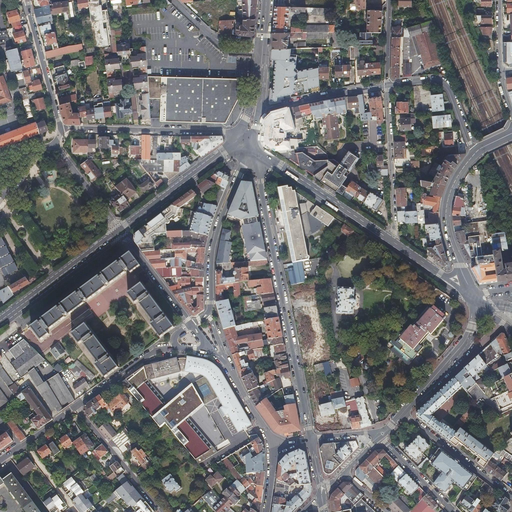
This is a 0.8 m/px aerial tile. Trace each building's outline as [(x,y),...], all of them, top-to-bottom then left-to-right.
[(0,0),(0,103),(11,99),(3,75),(0,75),(0,0)] [(54,24),(51,12),(49,4),(48,0),(38,0),(39,3),(40,3),(41,8),(34,10),(38,24),(49,21),(50,23),(39,26),(41,35),(45,34),(52,32),(52,30),(54,29),(53,25),(54,24)] [(69,0),(61,2),(63,10),(67,10),(67,12),(70,12),(69,0)] [(121,0),(111,0),(113,9),(119,9),(118,2),(122,2),(121,0)] [(211,7),(221,6),(221,0),(212,0),(212,1),(200,2),(199,4),(199,5),(201,5),(201,12),(211,11),(211,7)] [(221,0),(221,6),(222,21),(233,20),(237,20),(236,9),(236,4),(234,2),(232,2),(231,0),(221,0)] [(243,14),(243,20),(256,19),(257,8),(257,0),(236,0),(236,2),(242,2),(242,5),(241,5),(241,7),(243,7),(243,10),(238,10),(238,14),(243,14)] [(365,0),(355,0),(355,2),(356,3),(356,9),(357,9),(359,11),(362,9),(365,9),(365,0)] [(51,12),(63,10),(61,2),(49,4),(51,12)] [(306,6),(275,5),(273,32),(288,32),(288,21),(289,10),(293,11),(293,13),(300,13),(300,11),(306,11),(306,6)] [(329,15),(329,11),(329,7),(308,6),(308,14),(329,15)] [(17,9),(12,11),(7,12),(9,22),(11,22),(13,27),(15,27),(21,25),(20,19),(17,9)] [(367,32),(371,32),(382,32),(383,9),(375,9),(368,9),(367,32)] [(491,15),(477,15),(479,22),(481,22),(482,24),(483,24),(483,27),(490,27),(490,24),(491,24),(491,15)] [(256,19),(243,20),(243,25),(240,25),(240,23),(237,23),(236,32),(238,35),(252,36),(255,33),(256,19)] [(233,20),(222,21),(221,21),(221,34),(231,35),(232,30),(233,20)] [(404,33),(404,37),(403,52),(403,62),(406,62),(405,73),(411,74),(412,56),(412,50),(410,49),(410,36),(415,35),(420,53),(425,68),(442,63),(432,30),(434,29),(432,21),(410,27),(409,27),(404,28),(404,29),(404,33)] [(16,32),(15,32),(13,33),(15,43),(26,41),(21,25),(15,27),(16,32)] [(404,37),(404,33),(401,33),(401,29),(401,27),(400,26),(397,26),(396,27),(392,27),(392,36),(401,37),(404,37)] [(492,27),(490,27),(483,27),(480,27),(481,32),(483,32),(483,34),(485,34),(486,38),(491,38),(491,34),(492,34),(492,27)] [(444,62),(434,29),(432,30),(442,63),(444,62)] [(55,31),(52,32),(45,34),(46,39),(48,45),(58,42),(55,31)] [(288,32),(273,32),(271,48),(286,48),(286,43),(288,43),(288,36),(291,36),(306,36),(306,38),(326,37),(328,32),(292,32),(288,32)] [(333,43),(333,47),(342,47),(344,46),(344,32),(335,32),(333,32),(333,42),(333,43)] [(371,37),(371,32),(367,32),(361,32),(361,37),(360,37),(360,43),(372,43),(372,37),(371,37)] [(0,43),(9,41),(8,35),(0,36),(0,43)] [(412,56),(420,53),(415,35),(410,36),(410,49),(412,50),(412,56)] [(393,78),(399,78),(400,60),(401,37),(392,36),(391,76),(393,78)] [(134,47),(131,47),(130,41),(117,43),(118,51),(119,51),(119,53),(122,52),(123,54),(124,54),(125,55),(127,55),(126,54),(128,53),(128,52),(132,51),(131,49),(134,49),(134,47)] [(68,45),(64,46),(59,48),(46,52),(48,59),(83,49),(82,43),(68,45)] [(142,125),(152,126),(150,97),(148,75),(146,45),(141,46),(141,52),(138,52),(138,55),(132,55),(133,65),(138,65),(138,63),(139,63),(140,65),(140,67),(142,67),(142,74),(141,75),(141,76),(141,78),(140,78),(139,76),(135,77),(136,88),(142,87),(142,89),(144,89),(145,93),(143,93),(144,98),(141,98),(144,119),(141,120),(142,124),(142,125)] [(294,48),(271,48),(271,58),(276,59),(274,92),(268,91),(268,99),(271,101),(274,104),(281,101),(280,99),(284,98),(283,95),(308,89),(308,87),(320,84),(320,79),(319,68),(319,47),(308,47),(294,48)] [(11,72),(21,69),(16,49),(5,51),(11,72)] [(23,59),(32,57),(29,49),(21,51),(23,59)] [(117,90),(124,89),(123,78),(117,79),(118,81),(116,81),(116,79),(116,77),(114,77),(114,69),(115,69),(115,68),(114,66),(116,66),(116,68),(121,67),(120,56),(113,57),(113,55),(110,55),(109,52),(105,53),(106,68),(107,71),(110,98),(115,97),(114,92),(117,92),(117,90)] [(85,57),(86,61),(86,64),(96,63),(95,55),(85,57)] [(34,65),(32,57),(23,59),(25,67),(34,65)] [(59,81),(74,77),(73,76),(70,77),(70,75),(68,75),(65,65),(55,68),(59,81)] [(26,70),(22,71),(25,83),(30,81),(27,72),(32,70),(33,74),(41,72),(39,67),(33,68),(26,70)] [(320,79),(324,79),(328,79),(328,67),(319,68),(320,79)] [(228,119),(233,109),(240,96),(241,76),(236,76),(236,78),(148,75),(150,97),(162,98),(161,120),(227,122),(228,119)] [(74,79),(74,77),(59,81),(61,89),(71,86),(70,82),(72,81),(71,80),(74,79)] [(28,86),(28,88),(29,91),(33,90),(33,91),(40,89),(38,79),(30,81),(31,85),(28,86)] [(29,98),(26,87),(19,89),(22,99),(29,98)] [(60,105),(70,102),(75,100),(77,100),(76,94),(58,99),(60,105)] [(377,120),(383,119),(383,114),(382,108),(381,97),(370,99),(370,100),(364,101),(363,94),(358,94),(359,97),(360,107),(361,113),(362,121),(377,120)] [(432,111),(438,110),(444,110),(443,94),(430,94),(432,111)] [(116,105),(111,106),(112,114),(118,113),(118,117),(124,116),(124,114),(131,112),(130,96),(125,96),(125,99),(122,100),(122,103),(116,104),(116,105)] [(346,112),(344,96),(320,101),(309,103),(311,113),(311,114),(312,118),(323,117),(324,123),(323,123),(324,130),(325,136),(326,136),(326,140),(340,138),(339,131),(340,131),(340,128),(339,124),(337,113),(346,112)] [(472,118),(471,116),(471,115),(470,115),(463,96),(459,97),(467,120),(472,118)] [(31,100),(33,105),(34,110),(44,108),(42,97),(31,100)] [(361,113),(360,107),(359,97),(349,98),(350,108),(355,107),(355,110),(356,114),(361,113)] [(23,100),(30,123),(35,121),(29,98),(23,100)] [(79,110),(79,112),(80,117),(88,116),(86,109),(85,100),(81,101),(82,106),(78,106),(79,110)] [(404,101),(403,101),(403,100),(397,101),(397,105),(396,106),(397,111),(408,110),(408,101),(404,101)] [(94,102),(95,108),(96,118),(105,117),(104,107),(103,101),(94,102)] [(103,102),(104,107),(105,117),(112,116),(112,114),(111,106),(110,101),(103,102)] [(73,112),(70,102),(60,105),(64,121),(67,124),(81,124),(80,117),(79,112),(73,112)] [(302,117),(306,116),(305,114),(311,113),(309,103),(299,106),(302,117)] [(296,118),(302,117),(299,106),(289,108),(291,115),(292,115),(295,114),(296,118)] [(95,108),(86,109),(88,116),(88,117),(88,119),(96,118),(95,108)] [(416,112),(415,112),(412,112),(408,112),(408,117),(401,117),(402,129),(412,128),(411,117),(416,117),(416,112)] [(451,126),(451,120),(451,115),(433,116),(434,127),(451,126)] [(47,130),(45,125),(44,120),(40,122),(41,123),(36,124),(38,133),(47,130)] [(0,147),(38,133),(35,121),(30,123),(12,130),(10,126),(6,128),(7,132),(0,134),(0,147)] [(406,140),(406,137),(406,133),(400,134),(400,140),(394,141),(395,147),(405,147),(405,140),(406,140)] [(453,133),(449,133),(444,134),(445,144),(454,144),(453,133)] [(150,136),(146,135),(142,135),(141,159),(149,159),(150,136)] [(180,142),(190,142),(199,142),(201,146),(198,147),(200,149),(197,151),(202,158),(221,148),(222,141),(220,136),(180,136),(180,142)] [(108,148),(108,147),(108,140),(108,137),(99,137),(98,147),(108,148)] [(87,151),(87,140),(73,139),(73,151),(87,151)] [(118,155),(118,154),(121,154),(121,147),(117,147),(117,146),(114,145),(114,144),(112,144),(112,140),(108,140),(108,147),(111,147),(111,155),(118,155)] [(327,156),(325,154),(317,147),(316,147),(276,150),(285,156),(285,155),(301,166),(300,167),(302,168),(306,170),(306,169),(314,175),(328,165),(327,156)] [(405,147),(395,147),(395,157),(405,157),(405,147)] [(327,156),(328,165),(347,163),(348,167),(351,169),(360,156),(349,149),(340,161),(328,153),(325,154),(327,156)] [(435,177),(433,181),(446,183),(448,178),(452,171),(460,160),(465,153),(447,154),(441,165),(435,161),(434,165),(437,167),(436,168),(433,166),(429,173),(435,177)] [(376,155),(376,156),(376,157),(375,157),(375,159),(376,159),(377,165),(383,165),(383,155),(376,155)] [(179,158),(179,160),(179,171),(179,172),(185,168),(190,165),(187,161),(185,156),(179,158)] [(89,159),(87,159),(80,165),(91,180),(100,173),(89,159)] [(116,159),(113,159),(111,159),(115,165),(113,166),(116,170),(121,165),(116,159)] [(146,172),(157,171),(157,159),(153,159),(149,159),(141,159),(137,159),(146,172)] [(164,159),(157,159),(157,171),(179,171),(179,160),(172,160),(164,159)] [(328,165),(314,175),(328,184),(335,189),(345,173),(342,171),(346,166),(348,167),(347,163),(328,165)] [(218,176),(219,177),(228,182),(228,181),(231,176),(225,173),(219,170),(214,174),(218,176)] [(348,175),(345,173),(335,189),(342,194),(346,189),(348,186),(343,183),(348,175)] [(215,183),(218,176),(214,174),(207,179),(215,183)] [(147,179),(146,178),(141,182),(142,183),(138,186),(142,191),(147,187),(148,188),(155,183),(154,182),(150,177),(147,179)] [(216,184),(219,185),(226,188),(226,187),(228,182),(219,177),(216,184)] [(120,193),(125,200),(136,191),(126,178),(115,186),(120,193)] [(431,192),(435,193),(442,195),(444,188),(445,187),(446,183),(433,181),(422,178),(422,184),(433,186),(431,192)] [(203,193),(215,183),(207,179),(197,186),(200,190),(203,193)] [(352,180),(348,186),(346,189),(356,195),(361,187),(352,180)] [(251,183),(241,182),(234,201),(228,214),(243,220),(251,219),(251,217),(256,216),(256,215),(258,213),(252,183),(251,183)] [(209,200),(208,203),(218,206),(224,192),(226,188),(219,185),(212,201),(209,200)] [(372,191),(371,193),(365,202),(376,210),(383,199),(375,193),(377,190),(371,185),(372,191)] [(317,229),(320,227),(321,226),(323,223),(328,226),(334,218),(289,186),(278,188),(293,262),(303,260),(308,259),(309,256),(308,255),(303,233),(306,233),(309,233),(311,232),(313,231),(316,230),(317,229)] [(405,205),(405,209),(407,209),(406,186),(397,187),(398,205),(401,205),(405,205)] [(371,193),(361,187),(356,195),(365,202),(371,193)] [(206,197),(203,193),(200,190),(197,193),(202,200),(206,197)] [(171,206),(175,208),(179,209),(196,196),(192,191),(171,206)] [(432,209),(433,211),(440,211),(440,209),(441,202),(441,201),(442,195),(435,193),(434,196),(427,194),(428,192),(423,191),(423,197),(424,202),(424,206),(432,209)] [(128,203),(125,200),(120,193),(110,201),(113,205),(115,204),(120,211),(125,206),(128,203)] [(453,220),(453,224),(461,223),(461,219),(460,215),(465,215),(464,205),(463,197),(463,196),(458,196),(456,195),(455,199),(454,205),(453,210),(453,215),(453,220)] [(197,208),(195,213),(213,218),(218,206),(208,203),(205,210),(197,208)] [(486,203),(464,205),(465,215),(465,217),(476,215),(488,214),(486,203)] [(180,218),(182,210),(179,209),(175,208),(171,206),(170,207),(144,227),(137,233),(139,235),(166,233),(165,224),(168,225),(169,224),(169,222),(168,220),(171,218),(172,220),(177,217),(180,218)] [(419,221),(419,219),(418,209),(407,209),(405,209),(406,220),(406,221),(419,221)] [(425,211),(425,219),(426,221),(439,222),(439,221),(440,211),(433,211),(425,211)] [(195,213),(190,231),(208,236),(213,218),(195,213)] [(466,223),(489,220),(488,214),(476,215),(465,217),(466,223)] [(244,226),(258,223),(256,215),(256,216),(251,217),(251,219),(243,220),(244,226)] [(427,237),(427,238),(432,238),(436,237),(442,237),(439,222),(426,221),(427,237)] [(467,229),(467,234),(468,239),(471,260),(469,262),(472,267),(480,282),(498,279),(491,234),(489,221),(466,224),(467,229)] [(267,257),(260,223),(258,223),(244,226),(246,233),(245,234),(249,255),(251,254),(252,261),(267,260),(267,257)] [(342,228),(342,230),(343,232),(348,235),(352,235),(354,231),(344,224),(342,228)] [(231,231),(223,229),(222,235),(219,248),(217,264),(234,262),(232,258),(231,242),(228,241),(231,231)] [(462,248),(469,262),(471,260),(468,239),(466,239),(466,236),(467,236),(466,235),(466,234),(467,234),(467,229),(464,229),(455,230),(459,241),(462,248)] [(167,248),(167,251),(191,249),(205,248),(208,236),(190,231),(167,233),(167,239),(182,237),(191,237),(192,237),(200,239),(200,243),(190,243),(190,244),(171,245),(171,247),(167,248)] [(511,277),(511,259),(505,261),(506,266),(504,266),(501,248),(508,247),(505,231),(491,234),(498,279),(511,277)] [(155,235),(167,234),(167,233),(166,233),(139,235),(137,233),(134,236),(133,240),(143,252),(154,251),(154,247),(152,247),(152,244),(150,244),(147,241),(155,235)] [(3,242),(0,237),(0,269),(2,274),(15,268),(6,250),(3,242)] [(437,241),(436,241),(436,242),(434,245),(433,245),(432,238),(427,238),(428,243),(429,252),(447,265),(449,263),(446,251),(443,242),(442,237),(436,237),(437,241)] [(192,271),(192,278),(204,278),(204,277),(203,271),(185,269),(187,261),(190,262),(190,259),(187,258),(187,256),(187,253),(195,253),(198,253),(197,263),(204,264),(205,253),(205,248),(191,249),(167,251),(160,251),(161,260),(164,260),(171,260),(179,259),(181,260),(180,268),(171,268),(168,268),(164,268),(155,268),(162,278),(171,278),(185,278),(184,275),(181,275),(181,271),(186,271),(192,271)] [(31,326),(36,333),(41,340),(49,334),(47,331),(98,292),(128,270),(131,273),(140,266),(130,252),(128,254),(128,255),(127,255),(77,292),(31,326)] [(190,259),(190,262),(197,263),(198,253),(195,253),(187,253),(187,256),(187,258),(190,259)] [(179,259),(171,260),(171,268),(180,268),(181,260),(179,259)] [(217,264),(216,286),(221,285),(224,285),(229,284),(233,284),(239,283),(248,282),(249,282),(248,269),(236,270),(236,273),(235,273),(235,276),(237,276),(237,279),(223,280),(223,270),(230,270),(232,267),(268,265),(267,260),(252,261),(234,262),(217,264)] [(307,282),(303,260),(293,262),(295,271),(289,272),(292,285),(307,282)] [(187,261),(185,269),(203,271),(204,264),(197,263),(190,262),(187,261)] [(14,293),(29,283),(24,277),(22,274),(6,285),(13,294),(14,295),(15,294),(14,293)] [(29,283),(30,285),(33,282),(32,281),(35,278),(32,274),(29,277),(26,276),(24,277),(29,283)] [(185,278),(171,278),(171,281),(177,281),(180,280),(180,283),(174,284),(175,286),(170,287),(173,292),(189,289),(204,287),(204,278),(192,278),(185,278)] [(271,279),(249,282),(248,282),(249,288),(262,287),(262,288),(257,289),(257,296),(259,295),(262,295),(274,293),(271,279)] [(128,293),(131,298),(135,303),(138,301),(153,322),(151,324),(160,337),(174,327),(141,283),(128,293)] [(13,294),(6,285),(0,289),(0,296),(3,302),(13,294)] [(189,289),(173,292),(192,316),(195,316),(204,310),(204,287),(189,289)] [(353,313),(354,309),(354,305),(357,304),(357,297),(354,296),(355,288),(338,287),(337,312),(353,313)] [(275,303),(274,293),(262,295),(264,304),(275,303)] [(243,297),(244,305),(245,312),(252,311),(251,302),(250,297),(249,297),(244,297),(243,297)] [(216,302),(224,329),(235,326),(229,299),(223,300),(216,302)] [(265,309),(267,321),(279,319),(276,307),(265,309)] [(400,349),(406,354),(412,360),(418,353),(423,347),(418,342),(428,331),(431,334),(444,320),(432,310),(420,323),(419,322),(415,327),(413,325),(401,338),(406,343),(400,349)] [(297,327),(315,325),(314,316),(296,319),(297,327)] [(265,321),(269,341),(282,339),(280,323),(279,319),(267,321),(265,321)] [(263,342),(262,335),(260,336),(258,323),(235,326),(224,329),(230,349),(238,348),(237,346),(249,344),(249,345),(263,342)] [(72,334),(76,339),(79,343),(82,341),(98,362),(95,364),(105,377),(119,367),(85,324),(72,334)] [(497,337),(503,351),(507,360),(511,358),(511,351),(504,333),(503,333),(501,333),(497,337)] [(498,354),(503,351),(497,337),(493,341),(488,346),(478,355),(488,368),(489,370),(490,371),(497,368),(505,364),(503,361),(501,361),(490,368),(488,366),(499,356),(498,354)] [(9,351),(16,359),(32,347),(25,339),(9,351)] [(271,348),(274,347),(284,345),(282,339),(269,341),(263,342),(264,347),(267,347),(266,345),(272,343),(273,346),(271,346),(271,348)] [(238,348),(230,349),(232,355),(250,352),(250,351),(264,349),(264,347),(263,342),(249,345),(250,349),(238,351),(238,348)] [(249,371),(250,374),(254,373),(260,386),(269,382),(265,373),(274,370),(277,370),(275,362),(274,357),(276,357),(274,347),(271,348),(271,346),(273,346),(272,343),(266,345),(267,347),(264,347),(264,349),(250,351),(250,352),(253,351),(263,350),(265,357),(267,357),(269,363),(267,364),(266,362),(260,364),(260,361),(259,358),(255,359),(249,360),(248,355),(240,357),(242,361),(244,360),(246,364),(248,363),(250,366),(251,370),(249,371)] [(51,351),(54,354),(57,358),(65,352),(59,345),(51,351)] [(274,347),(276,357),(286,355),(285,350),(284,345),(274,347)] [(22,378),(28,373),(35,368),(40,364),(45,360),(32,347),(16,359),(11,363),(22,378)] [(259,358),(265,357),(263,350),(253,351),(255,359),(259,358)] [(253,351),(250,352),(232,355),(232,356),(237,367),(246,364),(244,360),(242,361),(240,357),(248,355),(249,360),(255,359),(253,351)] [(479,376),(488,368),(478,355),(474,359),(468,364),(464,368),(473,379),(476,382),(482,390),(484,388),(483,387),(486,384),(479,376)] [(180,372),(180,371),(178,360),(177,357),(144,365),(147,379),(180,372)] [(203,359),(187,357),(187,360),(185,360),(184,360),(183,359),(178,360),(180,371),(185,371),(185,372),(191,373),(199,374),(201,374),(204,376),(205,376),(207,378),(207,379),(209,382),(218,397),(223,406),(221,408),(225,415),(228,414),(238,432),(251,424),(223,375),(220,371),(219,369),(216,365),(214,364),(213,363),(212,362),(210,361),(206,360),(203,359)] [(91,379),(93,378),(94,376),(76,361),(74,363),(76,365),(82,370),(91,379)] [(275,362),(277,370),(288,368),(287,363),(281,364),(280,361),(275,362)] [(511,364),(511,362),(505,364),(497,368),(502,378),(511,374),(511,373),(511,364)] [(58,373),(61,372),(63,370),(57,364),(53,368),(58,373)] [(2,368),(0,365),(0,375),(9,387),(13,384),(7,376),(1,368),(2,368)] [(77,376),(82,370),(76,365),(71,370),(77,376)] [(147,379),(144,365),(126,379),(130,386),(129,387),(127,388),(160,427),(165,422),(199,464),(218,452),(214,447),(188,417),(205,404),(218,397),(209,382),(207,379),(207,378),(205,376),(192,383),(168,403),(147,379)] [(323,367),(325,377),(332,375),(329,365),(323,367)] [(251,370),(250,366),(238,370),(240,374),(242,378),(250,374),(249,371),(251,370)] [(28,373),(52,411),(55,409),(57,413),(75,400),(58,373),(44,383),(35,368),(28,373)] [(276,377),(277,379),(278,379),(285,378),(286,379),(290,379),(288,368),(277,370),(274,370),(276,375),(276,377)] [(464,368),(454,377),(462,386),(467,392),(476,382),(473,379),(464,368)] [(276,375),(274,370),(265,373),(269,382),(275,380),(274,376),(276,375)] [(254,373),(250,374),(242,378),(243,380),(248,392),(260,386),(254,373)] [(511,373),(511,374),(502,378),(495,382),(500,393),(494,396),(500,408),(511,402),(511,373)] [(450,442),(457,433),(445,423),(441,423),(431,415),(462,386),(454,377),(437,393),(417,412),(417,414),(417,416),(450,442)] [(350,380),(351,383),(352,387),(360,386),(358,378),(350,380)] [(73,387),(75,390),(77,393),(88,385),(84,379),(73,387)] [(127,388),(129,387),(130,386),(126,379),(122,382),(127,388)] [(273,387),(275,392),(276,394),(281,390),(278,379),(277,379),(275,380),(269,382),(270,386),(271,387),(273,387)] [(260,386),(248,392),(256,406),(267,399),(276,394),(275,392),(263,399),(260,395),(266,391),(265,389),(268,387),(270,386),(269,382),(260,386)] [(263,399),(275,392),(273,387),(271,387),(270,386),(268,387),(265,389),(266,391),(260,395),(263,399)] [(26,398),(38,415),(42,413),(48,422),(49,422),(52,419),(49,414),(30,387),(17,396),(21,402),(26,398)] [(352,430),(371,425),(363,396),(344,401),(342,391),(329,394),(331,401),(317,404),(320,417),(335,413),(334,409),(349,405),(350,410),(356,408),(357,415),(348,417),(352,430)] [(125,411),(126,412),(132,407),(128,403),(130,402),(123,393),(107,405),(114,414),(120,409),(123,413),(125,411)] [(103,408),(107,405),(101,397),(100,395),(95,398),(101,406),(103,408)] [(294,396),(289,396),(284,397),(287,406),(295,405),(294,396)] [(96,411),(101,406),(95,398),(85,406),(83,410),(88,416),(94,412),(96,414),(98,413),(96,411)] [(256,406),(267,422),(273,431),(281,435),(301,431),(295,405),(287,406),(284,407),(285,411),(277,413),(271,405),(267,399),(256,406)] [(456,426),(460,429),(461,428),(473,412),(469,409),(456,426)] [(30,421),(31,420),(38,430),(48,422),(42,413),(38,415),(35,417),(33,413),(27,417),(30,421)] [(117,418),(115,420),(113,422),(117,427),(122,424),(117,418)] [(26,438),(23,434),(21,431),(20,431),(12,420),(7,424),(21,442),(26,438)] [(109,441),(113,438),(117,435),(108,422),(99,429),(109,441)] [(460,429),(457,433),(450,442),(456,446),(460,442),(481,459),(478,463),(484,467),(489,460),(494,454),(503,461),(505,458),(496,452),(494,454),(461,428),(460,429)] [(0,449),(13,441),(7,433),(0,437),(0,436),(0,449)] [(81,437),(85,444),(89,449),(92,447),(94,446),(85,434),(81,437)] [(73,443),(70,439),(67,435),(59,441),(64,449),(73,443)] [(412,442),(422,453),(430,445),(427,442),(423,438),(422,438),(419,435),(416,438),(417,438),(412,442)] [(131,436),(128,438),(124,441),(128,445),(126,447),(128,449),(137,442),(131,436)] [(85,444),(81,437),(73,443),(77,449),(85,444)] [(250,454),(253,458),(265,451),(265,450),(263,443),(259,437),(251,442),(249,443),(254,451),(250,454)] [(319,449),(321,460),(323,470),(325,473),(326,474),(327,474),(328,474),(329,475),(330,474),(340,464),(358,446),(356,441),(340,442),(340,447),(335,452),(334,443),(323,444),(319,449)] [(128,449),(122,454),(127,460),(132,456),(130,454),(132,453),(140,446),(137,442),(128,449)] [(417,458),(422,453),(412,442),(409,446),(408,445),(405,449),(408,452),(407,453),(411,457),(412,457),(415,460),(416,459),(417,460),(419,459),(417,458)] [(46,444),(37,451),(42,458),(51,452),(54,457),(60,453),(53,443),(48,447),(46,444)] [(89,449),(85,444),(77,449),(81,455),(85,452),(89,449)] [(102,444),(98,447),(93,451),(100,458),(108,452),(102,444)] [(146,461),(148,459),(149,458),(140,446),(132,453),(147,471),(151,468),(146,461)] [(232,454),(234,458),(237,461),(250,453),(245,446),(232,454)] [(440,447),(429,460),(432,462),(431,464),(442,472),(434,483),(445,493),(454,482),(467,492),(476,479),(478,476),(472,472),(471,473),(462,467),(463,466),(451,457),(450,457),(445,453),(446,451),(440,447)] [(505,458),(511,463),(511,455),(500,448),(496,452),(505,458)] [(389,469),(392,472),(399,465),(383,449),(379,450),(375,451),(373,453),(380,460),(382,461),(383,460),(382,459),(383,458),(392,466),(389,469)] [(297,472),(308,470),(308,468),(306,458),(305,452),(299,450),(286,455),(278,463),(278,464),(285,471),(291,467),(291,465),(295,461),(296,466),(297,472)] [(253,473),(259,472),(265,472),(265,471),(265,451),(253,458),(253,473)] [(374,467),(380,460),(373,453),(366,460),(374,467)] [(421,470),(427,462),(429,460),(427,457),(418,467),(421,470)] [(27,458),(15,467),(22,476),(23,477),(26,475),(25,474),(34,467),(27,458)] [(233,467),(226,458),(221,461),(238,480),(239,481),(244,477),(241,475),(240,475),(233,467)] [(511,466),(511,463),(505,458),(503,461),(502,462),(511,468),(511,466)] [(371,490),(373,492),(381,483),(385,479),(376,469),(374,467),(366,460),(366,459),(359,466),(360,466),(356,470),(356,473),(356,476),(362,481),(363,481),(372,489),(371,490)] [(498,467),(489,460),(484,467),(492,474),(498,467)] [(285,471),(287,473),(297,472),(296,466),(295,461),(291,465),(291,467),(285,471)] [(117,462),(113,464),(110,467),(114,472),(121,467),(117,462)] [(240,475),(241,475),(246,474),(238,463),(233,467),(240,475)] [(287,473),(285,471),(278,464),(276,482),(290,485),(294,482),(291,478),(286,483),(283,481),(288,475),(287,473)] [(391,473),(405,487),(412,479),(399,465),(392,472),(391,473)] [(378,466),(376,469),(385,479),(388,476),(378,466)] [(507,473),(498,467),(492,474),(501,481),(507,473)] [(211,475),(205,481),(211,488),(217,481),(219,483),(225,476),(219,470),(213,476),(211,475)] [(298,476),(299,483),(311,484),(309,474),(308,470),(297,472),(287,473),(288,475),(290,477),(294,476),(298,476)] [(239,481),(245,488),(253,481),(257,486),(263,486),(263,483),(265,472),(259,472),(258,477),(251,478),(247,481),(244,477),(239,481)] [(94,474),(89,478),(94,484),(96,482),(99,480),(94,474)] [(165,484),(168,488),(172,492),(176,489),(178,492),(183,488),(171,474),(163,480),(166,484),(165,484)] [(39,511),(24,492),(26,491),(22,485),(20,487),(11,475),(2,481),(0,477),(0,487),(5,484),(26,511),(39,511)] [(128,476),(124,479),(121,482),(126,489),(134,483),(128,476)] [(478,476),(476,479),(486,486),(482,492),(478,498),(481,501),(485,495),(484,494),(487,490),(490,486),(478,476)] [(420,497),(422,499),(427,494),(412,479),(405,487),(411,494),(414,491),(420,497)] [(247,490),(245,488),(239,481),(238,480),(232,484),(241,495),(247,490)] [(247,490),(250,494),(261,502),(263,486),(257,486),(253,481),(245,488),(247,490)] [(288,501),(288,499),(289,495),(290,485),(276,482),(274,490),(273,504),(287,506),(287,503),(288,501)] [(299,493),(297,496),(303,502),(310,495),(311,492),(312,489),(311,484),(299,483),(295,483),(294,482),(290,485),(289,495),(295,496),(297,490),(301,490),(299,493)] [(344,482),(338,488),(351,501),(354,496),(351,494),(352,493),(356,496),(359,493),(352,486),(353,485),(350,482),(344,482)] [(381,483),(373,492),(376,495),(384,487),(381,483)] [(226,496),(222,501),(229,509),(233,505),(235,507),(240,501),(238,498),(241,495),(232,484),(229,488),(228,487),(223,493),(226,496)] [(490,486),(487,490),(484,494),(485,495),(491,500),(498,492),(490,486)] [(352,509),(356,505),(352,502),(351,501),(338,488),(332,495),(330,501),(330,505),(331,510),(331,511),(338,511),(342,511),(341,506),(344,505),(343,503),(344,501),(341,498),(343,496),(346,499),(345,501),(352,509)] [(225,511),(229,509),(222,501),(213,490),(203,497),(213,509),(215,511),(225,511)] [(352,502),(356,505),(365,496),(362,493),(352,502)] [(257,504),(254,511),(256,511),(259,511),(261,502),(250,494),(248,495),(257,504)] [(427,494),(422,499),(420,501),(411,510),(409,511),(434,511),(437,509),(435,507),(437,505),(427,494)] [(475,501),(465,494),(460,502),(472,511),(478,503),(479,504),(481,501),(478,498),(475,501)] [(287,503),(287,506),(298,508),(301,504),(303,502),(297,496),(295,496),(289,495),(288,499),(288,501),(291,501),(290,503),(288,503),(287,503)] [(498,500),(496,503),(493,506),(498,509),(497,510),(499,511),(501,510),(504,511),(506,511),(510,507),(509,501),(502,495),(499,500),(498,500)] [(382,511),(365,496),(356,505),(352,509),(351,510),(351,511),(382,511)] [(395,511),(408,499),(405,496),(402,499),(399,498),(397,496),(388,505),(395,511)] [(209,511),(213,509),(203,497),(184,511),(209,511)] [(411,501),(408,499),(395,511),(409,511),(411,510),(408,507),(408,504),(411,501)] [(477,511),(482,506),(479,504),(478,503),(472,511),(471,511),(477,511)]
